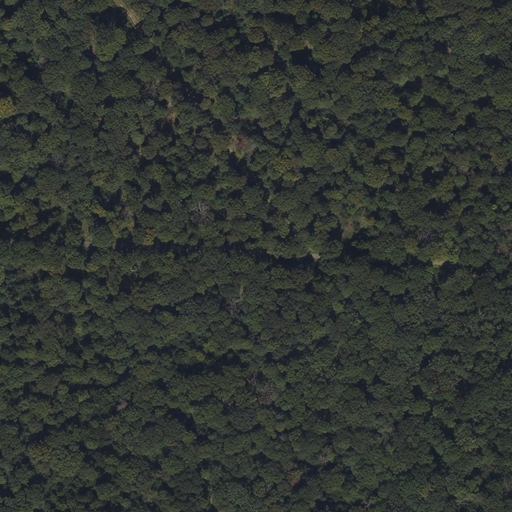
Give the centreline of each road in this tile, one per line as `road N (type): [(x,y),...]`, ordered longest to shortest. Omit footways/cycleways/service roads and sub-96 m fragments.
road 1 (track): [(505,511),(115,0)]
road 2 (unclassified): [(0,240),(511,266)]
